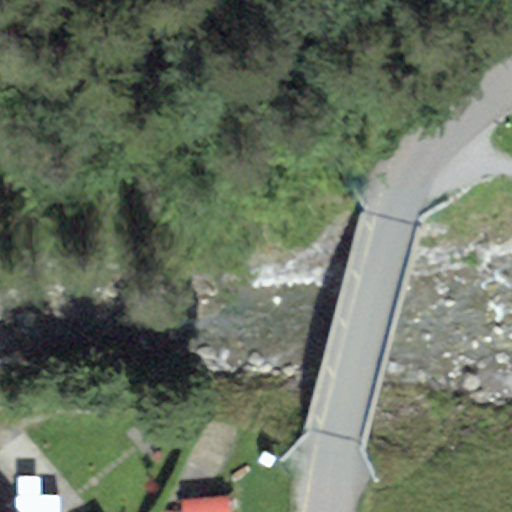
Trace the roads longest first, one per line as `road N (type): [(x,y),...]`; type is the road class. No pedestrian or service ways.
road 1 (tertiary): [(398,209),(338,444),(332,511)]
road 2 (unclassified): [(511,91),(425,151),(398,209)]
